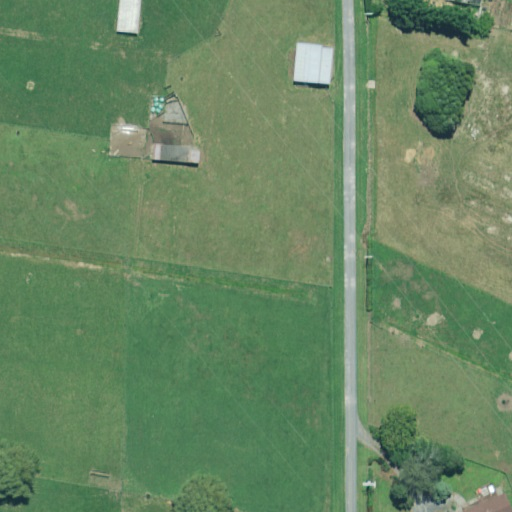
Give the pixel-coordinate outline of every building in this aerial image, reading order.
[(143,0),(121,0),(119,32),(140,34),(143,0)] [(445,0),(446,2),(482,9),(483,0),(445,0)] [(334,48),(299,45),(296,82),(331,85),(334,48)] [(203,148),(156,145),(155,161),(202,164),(203,148)] [(511,511),(511,506),(507,494),(468,511),(511,511)]
